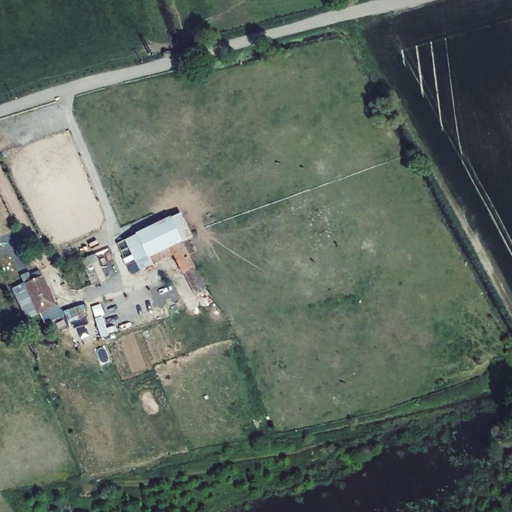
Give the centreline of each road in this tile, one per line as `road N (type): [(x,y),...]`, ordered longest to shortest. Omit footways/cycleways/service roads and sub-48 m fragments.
road 1 (unclassified): [(401,0),(0,111)]
road 2 (track): [(0,172),(65,300),(130,282),(62,95)]
